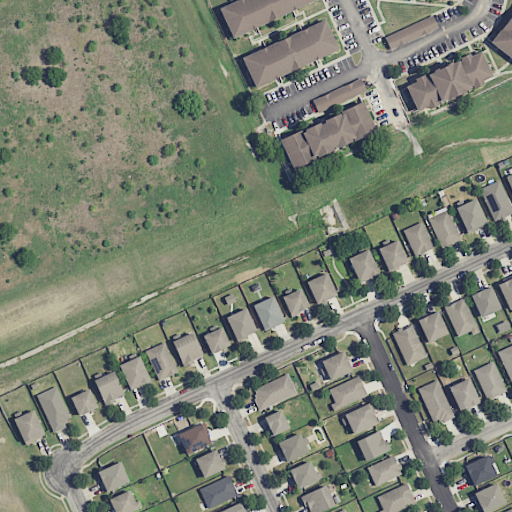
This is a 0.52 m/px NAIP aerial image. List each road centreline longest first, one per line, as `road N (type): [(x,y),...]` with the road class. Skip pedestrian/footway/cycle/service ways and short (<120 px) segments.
road 1 (residential): [(511,245),(146,418),(65,469)]
road 2 (residential): [(361,316),(452,511)]
road 3 (residential): [(220,384),(279,511)]
